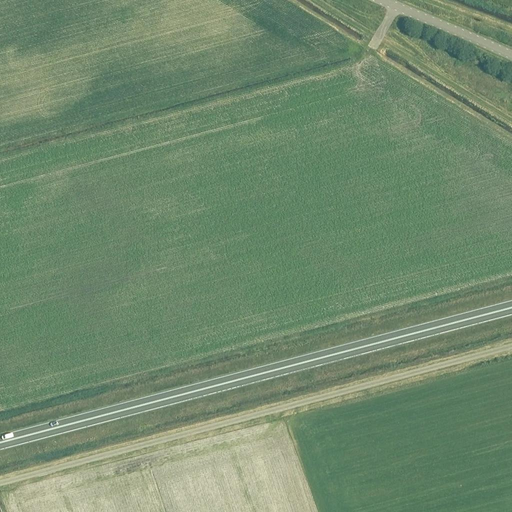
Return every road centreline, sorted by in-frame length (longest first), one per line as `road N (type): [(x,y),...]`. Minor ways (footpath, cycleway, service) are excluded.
road 1 (trunk): [(0,443),(511,308)]
road 2 (unclassified): [(511,57),(378,0)]
